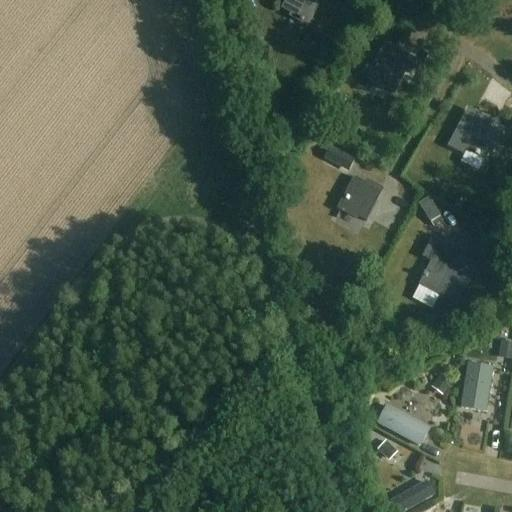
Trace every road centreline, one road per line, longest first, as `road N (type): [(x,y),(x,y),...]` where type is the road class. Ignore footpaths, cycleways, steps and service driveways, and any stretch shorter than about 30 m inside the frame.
road 1 (track): [(187,0),(335,511)]
road 2 (track): [(0,388),(223,119)]
